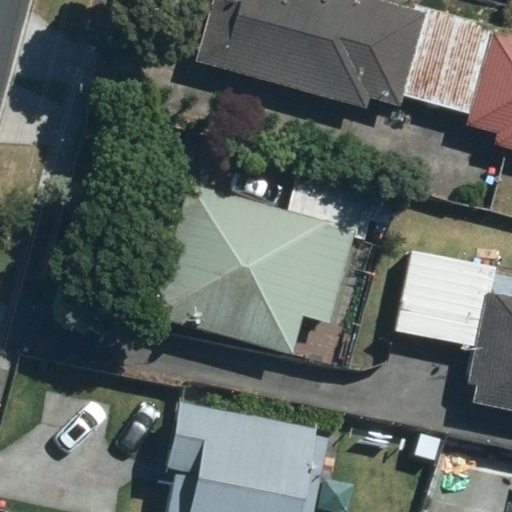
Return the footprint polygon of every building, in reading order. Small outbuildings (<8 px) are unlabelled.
[(479,146),(475,158),(511,168),(511,53),(484,46),(488,30),(414,8),(409,24),(324,0),(196,0),(183,46),(176,73),(348,122),(352,110),(387,120),(392,106),(453,123),(449,137),(479,146)] [(283,189),(274,222),(118,180),(93,272),(130,282),(118,327),(277,369),(289,325),(319,333),(341,249),(354,252),(365,211),(283,189)] [(511,310),(475,302),(483,269),(406,250),(385,339),(462,357),(449,408),(511,422),(511,310)] [(150,486),(169,490),(165,511),(296,511),(308,442),(163,416),(150,486)] [(511,511),(511,503),(493,500),(490,511),(511,511)]
